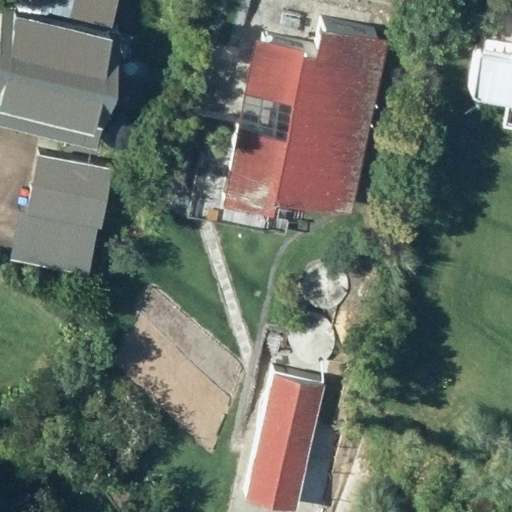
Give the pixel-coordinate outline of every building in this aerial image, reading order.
[(0,0),(0,102),(81,125),(113,13),(98,9),(100,0),(0,0)] [(511,0),(509,0),(502,35),(466,28),(457,71),(511,81),(511,0)] [(341,187),(380,19),(308,3),(301,28),(248,16),(240,50),(206,42),(193,98),(227,106),(211,172),(261,184),(264,169),(341,187)] [(110,155),(29,135),(13,195),(96,216),(110,155)] [(265,357),(237,479),(319,499),(334,428),(305,422),(317,369),(265,357)]
